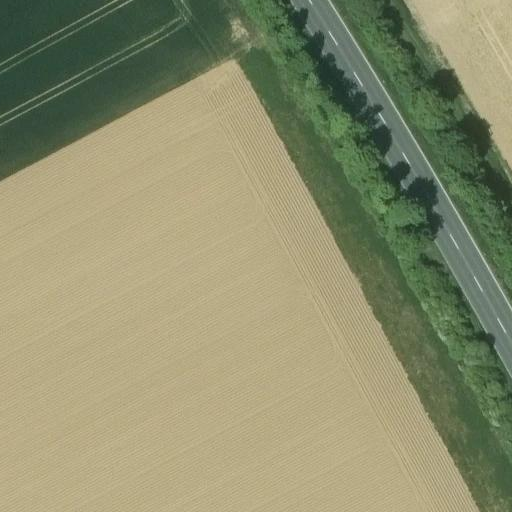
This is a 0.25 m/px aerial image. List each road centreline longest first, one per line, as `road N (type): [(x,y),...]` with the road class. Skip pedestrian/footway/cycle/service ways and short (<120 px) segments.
road 1 (primary): [(511,356),(292,0)]
road 2 (track): [(383,0),(511,215)]
